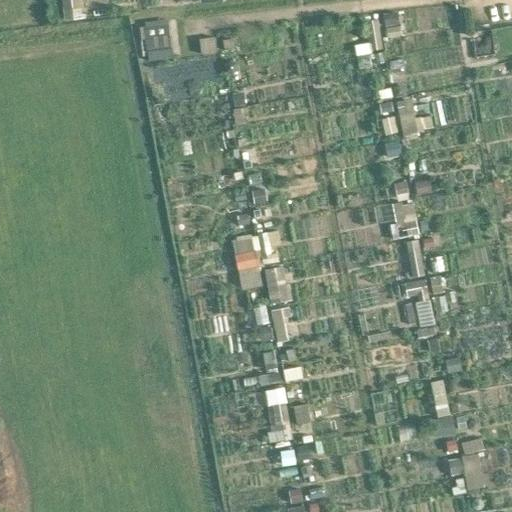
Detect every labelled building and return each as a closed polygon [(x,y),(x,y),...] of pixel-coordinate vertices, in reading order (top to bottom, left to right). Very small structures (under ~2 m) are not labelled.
[(81,17),(80,0),(66,0),(67,17),(81,17)] [(168,24),(144,27),(147,51),(171,48),(168,24)] [(171,48),(147,51),(148,60),(173,58),(172,49),(172,48),(171,48)] [(415,96),(399,100),(408,133),(424,129),(415,96)] [(234,129),(226,130),(227,138),(235,137),(234,129)] [(245,214),(236,215),(238,225),(247,224),(245,214)] [(237,236),(243,287),(266,284),(262,248),(285,245),(283,230),(237,236)] [(417,239),(405,241),(407,252),(419,249),(417,239)] [(421,256),(409,259),(412,277),(424,274),(421,256)] [(425,278),(404,283),(407,296),(416,294),(422,325),(434,323),(425,278)] [(289,283),(267,287),(270,303),(292,299),(289,283)] [(269,302),(258,302),(258,322),(270,321),(269,302)] [(292,303),(273,309),(282,341),(301,336),(292,303)] [(452,417),(437,420),(439,432),(454,429),(452,417)] [(481,439),(466,440),(466,451),(482,451),(481,439)] [(468,453),(470,487),(487,486),(485,452),(468,453)] [(453,458),(455,472),(468,470),(466,456),(453,458)]
